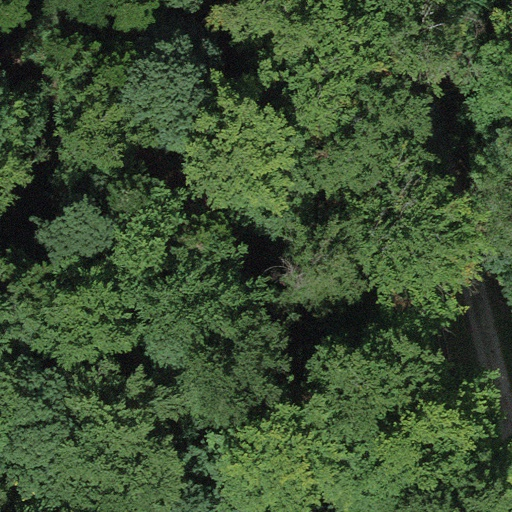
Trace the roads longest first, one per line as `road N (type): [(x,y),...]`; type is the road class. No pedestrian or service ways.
road 1 (track): [(335,511),(285,421),(239,252),(194,195),(133,141),(0,62)]
road 2 (track): [(345,0),(442,126),(458,319),(511,449)]
